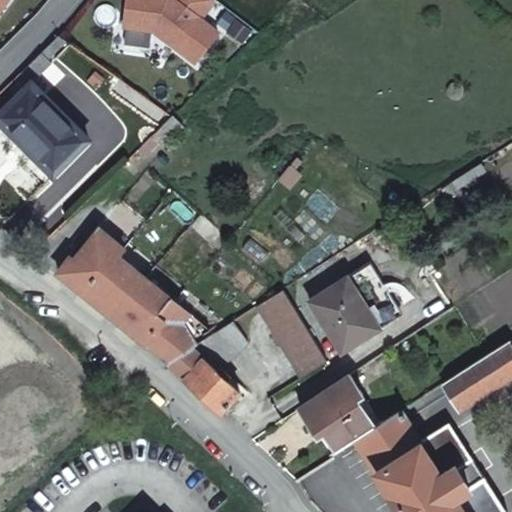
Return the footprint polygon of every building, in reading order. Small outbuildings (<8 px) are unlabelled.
[(0,0),(0,11),(8,0),(0,0)] [(216,0),(215,0),(167,0),(167,1),(159,0),(128,0),(125,27),(155,32),(196,64),(219,35),(201,21),(216,0)] [(30,85),(0,116),(0,139),(44,181),(87,139),(30,85)] [(62,272),(145,342),(146,340),(171,360),(209,334),(194,314),(123,257),(128,252),(103,232),(78,262),(74,258),(62,272)] [(375,321),(340,272),(304,298),(340,347),(375,321)] [(284,285),(257,303),(304,373),(332,354),(284,285)] [(250,341),(235,318),(209,334),(171,360),(167,362),(221,410),(239,389),(212,366),(250,341)] [(511,348),(506,339),(441,382),(460,410),(511,375),(511,348)] [(369,400),(350,371),(301,404),(320,433),(326,429),(339,449),(377,424),(364,404),(369,400)] [(377,424),(383,420),(369,400),(364,404),(377,424)] [(420,439),(400,409),(383,420),(377,424),(339,449),(333,453),(332,453),(333,456),(296,480),(310,501),(353,471),(345,457),(363,446),(404,511),(508,511),(509,511),(450,420),(420,439)] [(326,429),(320,433),(333,453),(339,449),(326,429)]
